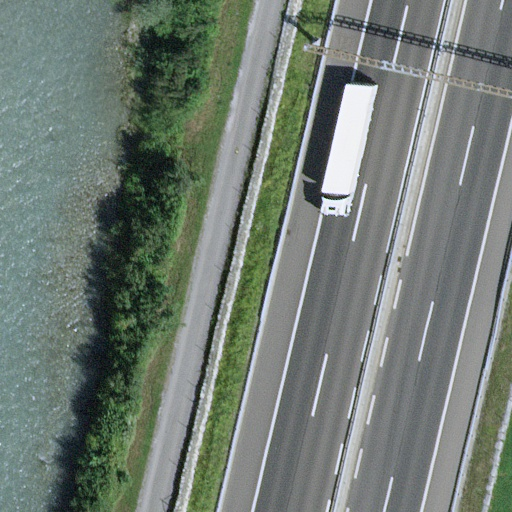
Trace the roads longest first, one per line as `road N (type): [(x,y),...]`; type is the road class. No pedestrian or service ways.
road 1 (motorway): [(408,0),(289,511)]
road 2 (motorway): [(383,511),(502,0)]
road 3 (track): [(261,0),(144,511)]
